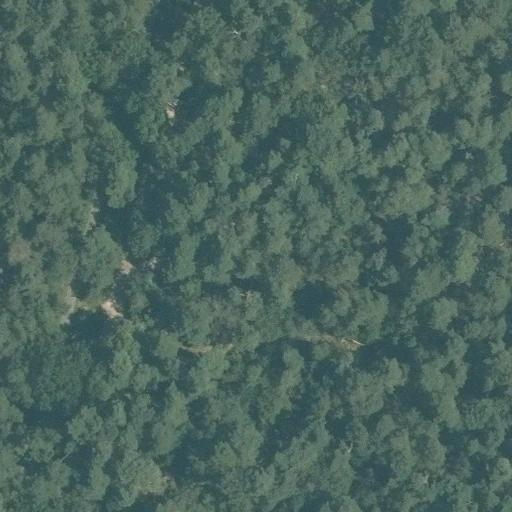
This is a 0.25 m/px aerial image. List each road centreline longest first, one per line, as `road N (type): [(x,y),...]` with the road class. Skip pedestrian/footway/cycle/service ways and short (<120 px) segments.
road 1 (track): [(113,299),(157,272),(260,182),(361,0)]
road 2 (track): [(199,0),(113,299)]
road 3 (track): [(64,511),(113,299)]
